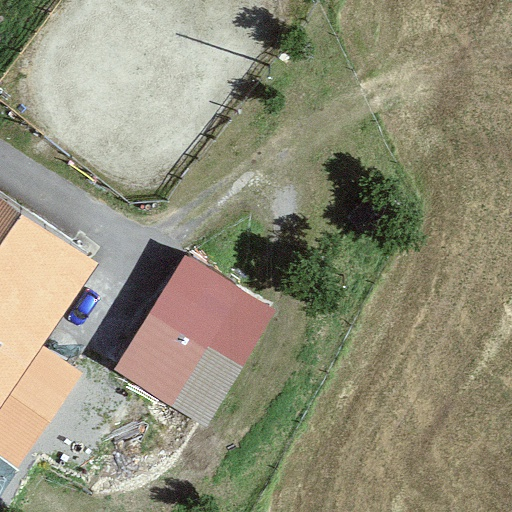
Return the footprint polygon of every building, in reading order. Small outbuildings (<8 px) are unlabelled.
[(185,92),(134,57),(119,80),(142,95),(137,102),(165,121),(185,92)] [(386,183),(354,215),(369,230),(382,218),(386,222),(405,202),(386,183)] [(0,234),(20,206),(0,192),(0,234)] [(88,252),(20,206),(0,234),(0,375),(24,338),(10,329),(49,274),(65,286),(88,252)] [(165,399),(200,342),(236,365),(273,305),(188,252),(122,371),(165,399)]
